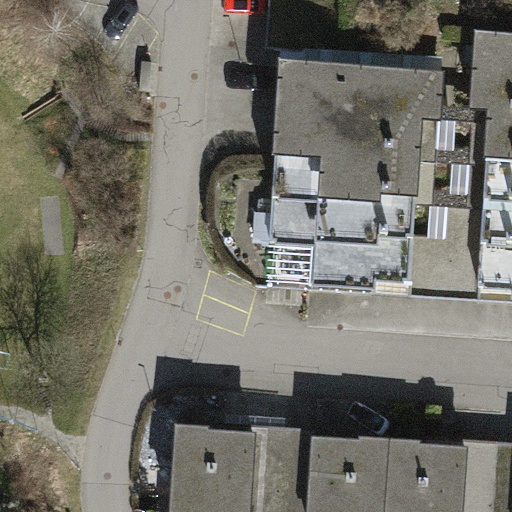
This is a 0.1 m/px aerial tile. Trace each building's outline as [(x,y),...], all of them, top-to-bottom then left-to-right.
[(269,0),(266,47),(342,54),(346,0),(269,0)] [(511,31),(473,29),(468,98),(467,109),(486,111),(483,159),(489,160),(478,301),(511,303),(511,31)] [(442,76),(277,66),(263,286),(412,296),(425,120),(440,121),(441,96),(442,76)] [(468,98),(441,96),(440,121),(425,120),(412,296),(478,301),(489,160),(483,159),(486,111),(467,109),(468,98)] [(257,511),(262,431),(170,427),(165,511),(257,511)] [(382,511),(387,438),(358,436),(358,442),(315,440),(316,433),(262,431),(257,511),(382,511)] [(489,511),(494,444),(466,442),(465,449),(419,445),(420,439),(387,438),(382,511),(489,511)] [(511,511),(511,445),(494,444),(489,511),(511,511)]
